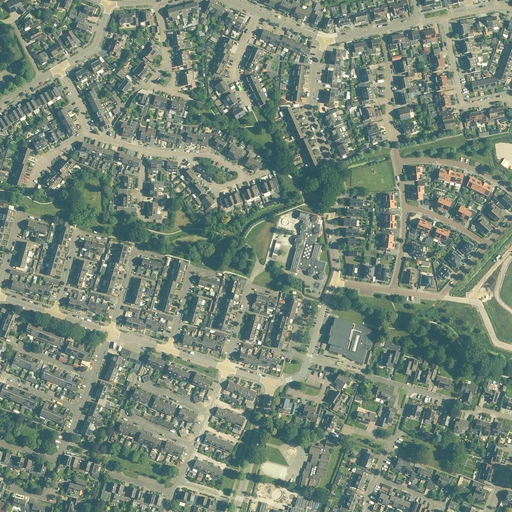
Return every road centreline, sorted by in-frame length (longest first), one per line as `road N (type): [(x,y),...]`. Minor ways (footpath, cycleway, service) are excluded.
road 1 (unclassified): [(334,283),(329,221),(339,184),(309,114),(324,40)]
road 2 (residential): [(399,162),(387,121),(380,30)]
road 3 (unclassified): [(234,511),(272,383)]
